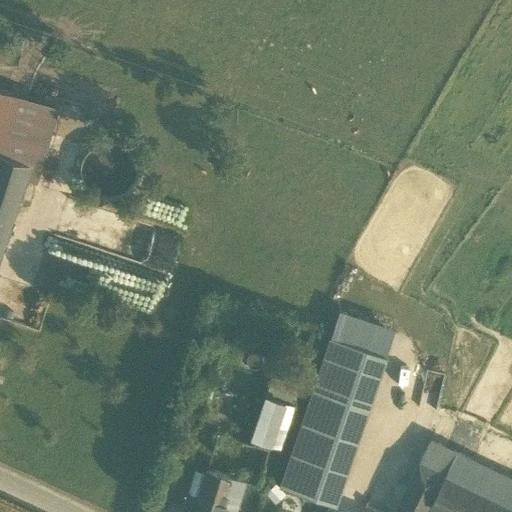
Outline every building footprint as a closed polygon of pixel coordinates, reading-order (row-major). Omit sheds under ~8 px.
[(12,92),(0,89),(0,136),(1,134),(12,92)] [(12,92),(1,134),(44,149),(57,106),(12,92)] [(34,182),(44,149),(1,134),(0,136),(0,240),(4,242),(25,179),(34,182)] [(101,198),(114,199),(125,193),(133,184),(136,171),(134,159),(126,149),(115,143),(102,143),(91,148),(83,158),(79,170),(82,182),(90,192),(101,198)] [(86,241),(96,213),(68,203),(58,231),(86,241)] [(339,314),(316,382),(368,400),(390,332),(339,314)] [(265,395),(291,406),(298,383),(271,375),(265,395)] [(368,400),(316,382),(315,382),(279,487),(333,505),(368,400)] [(251,436),(278,447),(291,406),(265,395),(251,436)] [(216,431),(212,449),(242,458),(247,441),(216,431)] [(430,439),(420,460),(447,474),(478,489),(488,467),(430,439)] [(256,511),(264,491),(266,486),(257,483),(268,448),(247,441),(242,458),(212,449),(193,508),(203,511),(203,509),(211,511),(218,511),(230,476),(255,484),(247,511),(256,511)] [(399,502),(420,511),(428,511),(447,474),(420,460),(399,502)] [(511,511),(511,504),(494,496),(505,475),(488,467),(478,489),(447,474),(428,511),(511,511)] [(511,478),(505,475),(494,496),(511,504),(511,478)] [(202,511),(247,511),(255,484),(230,476),(218,511),(211,511),(203,509),(203,511),(202,511)] [(275,482),(264,491),(274,502),(285,493),(275,482)] [(420,511),(399,502),(394,511),(420,511)]
